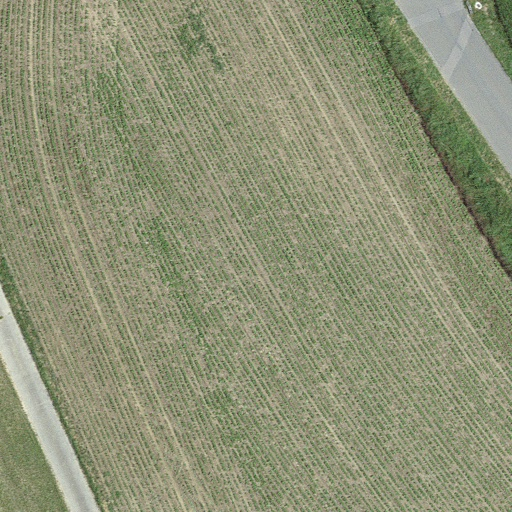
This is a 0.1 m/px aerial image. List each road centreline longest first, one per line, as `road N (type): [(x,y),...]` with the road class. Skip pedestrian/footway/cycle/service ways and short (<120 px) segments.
road 1 (track): [(82,511),(0,317)]
road 2 (tertiary): [(429,0),(511,116)]
